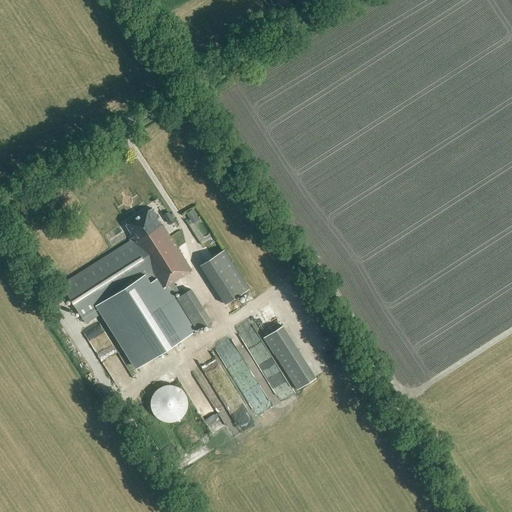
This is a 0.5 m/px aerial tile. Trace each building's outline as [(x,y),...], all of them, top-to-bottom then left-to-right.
[(196,209),(202,218),(208,214),(202,205),(196,209)] [(177,207),(173,209),(178,218),(182,215),(177,207)] [(158,218),(151,208),(148,210),(147,210),(139,215),(135,218),(127,223),(126,223),(126,224),(125,225),(131,234),(129,236),(132,241),(62,286),(82,319),(97,309),(135,369),(196,330),(173,293),(178,290),(173,282),(191,270),(162,225),(161,226),(156,219),(158,218)] [(186,213),(192,224),(199,219),(193,209),(186,213)] [(168,223),(174,220),(169,212),(163,215),(168,223)] [(224,249),(216,255),(199,266),(224,305),(249,289),(224,249)] [(191,288),(204,319),(216,314),(202,283),(191,288)] [(282,326),(263,337),(297,390),(316,378),(282,326)] [(173,386),(169,385),(165,386),(160,387),(156,390),(155,392),(153,394),(152,396),(151,399),(151,401),(150,404),(151,406),(151,409),(152,411),(153,412),(154,414),(155,416),(156,418),(158,419),(160,420),(163,421),(165,422),(168,422),(170,422),(173,422),(175,421),(178,420),(180,419),(181,418),(183,416),(184,414),(185,412),(186,411),(187,409),(187,406),(188,404),(187,401),(187,399),(186,396),(185,394),(183,392),(182,390),(178,387),(173,386)] [(202,421),(190,426),(193,434),(205,429),(202,421)] [(195,440),(202,449),(211,443),(204,433),(195,440)]
